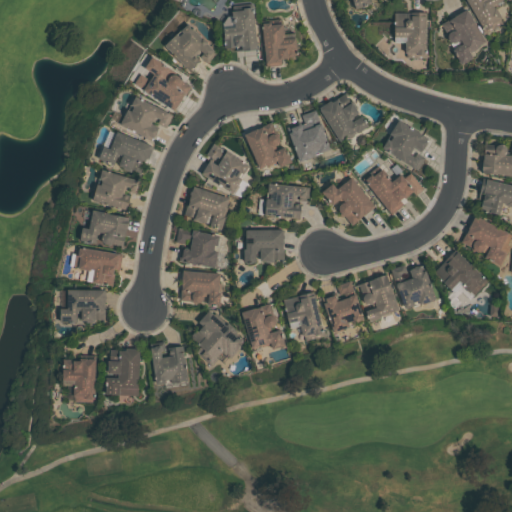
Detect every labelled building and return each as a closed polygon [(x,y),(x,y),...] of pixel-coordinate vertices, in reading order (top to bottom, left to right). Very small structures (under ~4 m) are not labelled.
[(368,0),(370,3),(355,8),(352,0),(368,0)] [(503,0),(493,6),(502,24),(485,33),(466,0),(503,0)] [(231,11),(242,10),(242,8),(251,7),(251,9),(252,9),(256,49),(235,51),(235,50),(241,50),(241,46),(224,48),(222,28),(234,26),(233,23),(232,23),(231,11)] [(466,9),(484,41),(467,51),(471,57),(460,64),(452,51),(462,44),(459,39),(457,41),(455,43),(452,43),(450,42),(448,41),(447,39),(446,36),(446,34),(440,24),(466,9)] [(393,43),(393,11),(426,12),(426,58),(406,58),(406,53),(404,53),(404,43),(393,43)] [(265,67),(260,23),(270,22),(270,25),(281,24),(283,38),(294,37),(297,56),(280,58),(280,65),(265,67)] [(162,45),(175,33),(178,36),(181,32),(180,30),(187,23),(216,54),(205,64),(201,59),(188,72),(162,45)] [(146,69),(154,58),(169,68),(162,78),(166,81),(167,77),(170,74),(174,74),(192,86),(173,113),(141,90),(152,74),(146,69)] [(329,100),(331,102),(344,93),(347,99),(339,105),(341,108),(351,102),(357,112),(348,118),(351,123),(361,117),(367,126),(349,138),(347,135),(338,141),(317,108),(329,100)] [(119,124),(127,109),(129,110),(131,107),(129,106),(134,95),(168,112),(166,117),(170,119),(165,128),(159,125),(152,138),(147,135),(146,137),(119,124)] [(314,111),(329,149),(313,155),(314,157),(298,163),(285,127),(300,122),(303,130),(306,129),(301,116),(314,111)] [(428,142),(421,154),(412,148),(409,154),(416,158),(417,155),(423,158),(419,165),(417,164),(414,168),(381,148),(386,139),(389,141),(392,136),(388,134),(397,119),(425,135),(423,138),(428,142)] [(291,162),(278,168),(276,163),(268,166),(267,165),(258,168),(244,135),(270,123),(274,133),(277,135),(279,140),(277,144),(275,146),(277,150),(284,146),(291,162)] [(97,159),(102,146),(109,149),(116,132),(152,147),(147,159),(145,159),(140,173),(130,169),(129,172),(121,169),(122,168),(117,166),(121,155),(117,153),(112,165),(97,159)] [(240,198),(201,172),(209,161),(214,164),(218,159),(215,157),(212,161),(204,155),(213,142),(249,165),(240,179),(248,185),(240,198)] [(511,176),(480,174),(482,149),(493,150),(495,146),(498,144),(502,144),(504,145),(506,147),(506,152),(504,155),(511,155),(511,144),(511,176)] [(92,199),(96,185),(100,186),(101,180),(97,179),(100,168),(140,179),(135,195),(130,193),(126,208),(92,199)] [(390,215),(361,179),(367,175),(368,177),(370,175),(373,176),(381,169),(391,180),(400,173),(415,191),(404,200),(402,198),(399,201),(403,206),(390,215)] [(351,177),(374,207),(351,225),(343,215),(339,214),(337,210),(338,206),(341,203),(338,199),(331,205),(321,192),(332,184),(336,189),(351,177)] [(482,178),(511,184),(511,207),(501,205),(499,215),(478,210),(481,199),(478,198),(482,178)] [(298,219),(263,216),(266,183),(308,187),(307,201),(300,201),(298,219)] [(192,187),(228,199),(222,215),(224,216),(220,229),(209,226),(209,224),(205,222),(205,223),(192,219),(193,217),(183,214),(192,187)] [(78,240),(81,228),(88,229),(91,210),(128,218),(122,250),(119,249),(120,246),(109,243),(106,244),(102,243),(101,241),(100,238),(100,236),(96,235),(94,243),(78,240)] [(474,216),(511,236),(506,245),(510,247),(499,266),(484,258),(490,247),(487,246),(483,253),(481,252),(478,252),(475,251),(473,250),(472,247),(461,242),(474,216)] [(177,261),(181,243),(175,242),(178,228),(191,230),(191,229),(199,230),(198,232),(218,236),(217,246),(214,246),(213,250),(217,251),(215,258),(217,259),(215,266),(214,266),(213,268),(177,261)] [(283,259),(274,260),(273,262),(264,262),(264,261),(260,261),(259,253),(254,253),(254,261),(244,261),(243,230),(283,229),(283,259)] [(111,286),(77,280),(79,269),(72,268),(76,246),(122,255),(119,270),(113,269),(112,274),(114,274),(111,286)] [(432,273),(451,253),(454,255),(456,253),(486,281),(473,295),(470,292),(468,293),(460,285),(462,283),(458,280),(449,289),(432,273)] [(419,265),(421,272),(424,271),(434,300),(403,311),(389,269),(404,264),(409,278),(410,278),(407,269),(419,265)] [(182,271),(219,274),(217,292),(220,292),(218,306),(206,305),(207,297),(203,296),(203,299),(201,301),(200,302),(197,303),(196,303),(194,305),(192,303),(190,301),(179,300),(182,271)] [(356,283),(386,273),(399,311),(369,322),(364,310),(374,306),(372,303),(369,305),(365,304),(363,302),(356,283)] [(349,280),(364,321),(332,332),(319,297),(322,296),(323,299),(337,294),(334,285),(349,280)] [(61,289),(104,290),(104,320),(93,319),(93,323),(83,322),(83,325),(59,324),(59,309),(60,309),(61,289)] [(281,299),(314,291),(324,336),(304,341),(303,334),(302,335),(298,321),(286,323),(281,299)] [(241,313),(269,304),(272,316),(274,318),(275,321),(275,324),(273,327),(270,328),(266,327),(268,333),(278,329),(283,345),(271,349),(270,344),(252,349),(241,313)] [(196,322),(207,308),(247,341),(232,358),(222,349),(210,363),(197,352),(201,346),(191,337),(201,326),(196,322)] [(153,384),(148,343),(162,342),(164,351),(167,351),(167,348),(182,346),(186,380),(153,384)] [(105,393),(106,378),(118,379),(118,374),(106,373),(107,360),(119,361),(119,356),(109,355),(109,349),(124,350),(125,348),(138,349),(136,395),(105,393)] [(62,358),(95,359),(94,403),(75,402),(76,397),(72,397),(72,384),(61,384),(62,358)]
